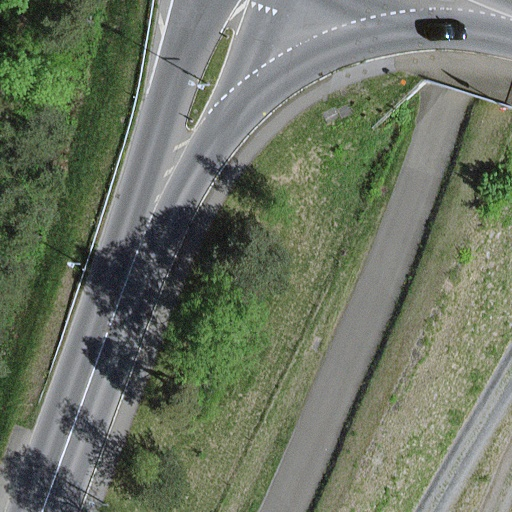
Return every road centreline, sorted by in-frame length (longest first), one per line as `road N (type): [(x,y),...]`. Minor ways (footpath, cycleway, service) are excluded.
road 1 (track): [(485,0),(279,511)]
road 2 (secondary): [(42,511),(154,208),(242,0)]
road 3 (track): [(439,511),(511,393)]
